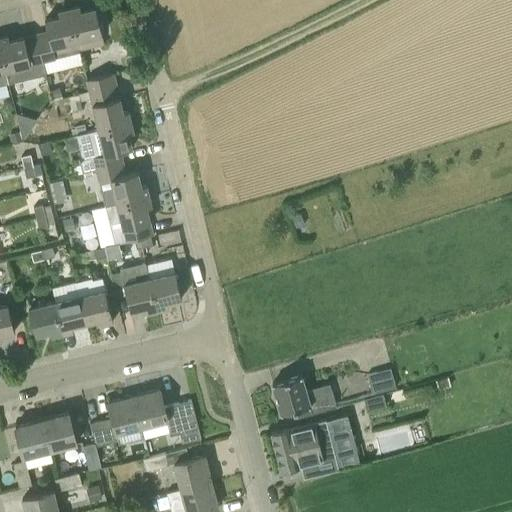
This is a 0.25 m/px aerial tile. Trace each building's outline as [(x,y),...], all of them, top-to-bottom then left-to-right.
[(80,5),(69,8),(79,49),(104,43),(96,7),(81,10),(80,5)] [(78,49),(79,49),(69,8),(58,11),(59,16),(45,19),(48,31),(36,34),(46,74),(53,72),(49,59),(79,52),(78,49)] [(0,37),(0,47),(6,70),(35,63),(38,75),(46,74),(36,34),(10,40),(8,35),(0,37)] [(90,92),(117,85),(113,73),(86,79),(90,92)] [(123,111),(117,85),(90,92),(91,99),(99,129),(131,121),(128,110),(123,111)] [(50,89),(53,101),(63,99),(60,86),(50,89)] [(81,101),(91,99),(90,92),(69,97),(73,111),(83,108),(81,101)] [(134,132),(131,121),(99,129),(75,134),(82,158),(78,159),(79,164),(73,165),(75,174),(96,169),(123,162),(120,151),(132,148),(128,133),(134,132)] [(73,135),(89,131),(88,125),(83,126),(83,124),(75,126),(76,128),(71,129),(73,135)] [(21,140),(20,133),(10,135),(12,143),(21,140)] [(50,141),(40,144),(43,154),(52,152),(50,141)] [(24,167),(38,163),(35,152),(21,156),(24,167)] [(126,175),(123,162),(96,169),(99,182),(105,206),(149,195),(146,184),(141,186),(138,172),(126,175)] [(39,165),(38,163),(24,167),(26,177),(36,175),(43,174),(40,165),(39,165)] [(62,178),(50,181),(52,190),(65,187),(62,178)] [(114,244),(119,242),(121,251),(131,248),(132,250),(153,245),(151,235),(153,234),(147,207),(152,206),(149,195),(105,206),(114,244)] [(36,217),(46,215),(43,204),(34,206),(36,217)] [(291,216),(296,228),(305,224),(300,212),(291,216)] [(48,223),(53,222),(55,221),(53,213),(46,215),(48,223)] [(48,223),(46,215),(36,217),(39,228),(48,225),(48,223)] [(74,227),(72,217),(62,219),(65,229),(74,227)] [(42,249),(44,259),(55,256),(53,246),(42,249)] [(96,259),(107,256),(105,246),(94,249),(96,259)] [(44,259),(42,249),(31,252),(33,261),(44,259)] [(157,309),(148,270),(146,262),(119,268),(120,271),(110,274),(114,290),(125,287),(131,311),(145,307),(146,312),(157,309)] [(148,270),(157,309),(168,307),(167,301),(182,298),(173,264),(148,270)] [(104,281),(79,287),(86,321),(101,318),(102,323),(113,320),(104,281)] [(55,300),(62,333),(73,330),(72,325),(86,321),(79,287),(78,283),(52,289),(54,294),(55,300)] [(62,333),(55,300),(54,294),(28,301),(36,334),(50,330),(51,336),(62,333)] [(0,339),(2,339),(0,335),(15,331),(8,304),(0,306),(0,339)] [(372,393),(395,387),(389,367),(366,374),(372,393)] [(305,389),(301,374),(272,383),(281,413),(294,410),(296,417),(336,406),(329,382),(305,389)] [(450,377),(436,380),(439,389),(452,385),(450,377)] [(164,406),(160,388),(134,395),(137,406),(142,426),(167,420),(170,434),(180,432),(182,442),(201,437),(191,399),(164,406)] [(382,394),(364,399),(366,410),(385,405),(382,394)] [(142,426),(137,406),(134,395),(108,401),(112,417),(90,422),(96,446),(111,442),(109,434),(142,426)] [(42,418),(50,450),(77,443),(68,411),(42,418)] [(50,450),(42,418),(15,425),(23,456),(50,450)] [(289,427),(271,432),(281,471),(299,466),(299,465),(301,465),(304,477),(339,468),(325,418),(289,428),(289,427)] [(101,466),(95,442),(83,445),(89,469),(101,466)] [(145,470),(168,464),(165,453),(142,458),(145,470)] [(180,488),(212,480),(205,454),(174,462),(180,488)] [(20,487),(32,484),(25,460),(13,463),(20,487)] [(57,490),(81,484),(78,472),(53,478),(57,490)] [(194,511),(218,506),(212,480),(180,488),(186,511),(194,511)] [(86,487),(89,501),(101,499),(98,484),(86,487)] [(22,498),(25,511),(59,511),(53,490),(22,498)]
